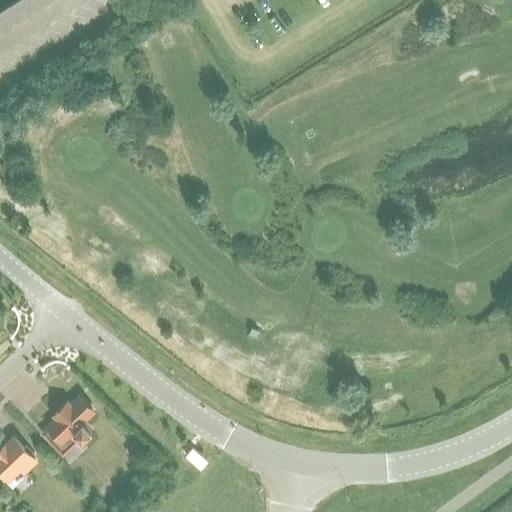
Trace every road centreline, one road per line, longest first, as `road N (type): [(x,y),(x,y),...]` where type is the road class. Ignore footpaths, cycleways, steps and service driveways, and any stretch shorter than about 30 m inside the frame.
road 1 (unclassified): [(301,462),(222,431),(173,401),(0,258)]
road 2 (residential): [(301,462),(396,466),(472,446),(511,424)]
